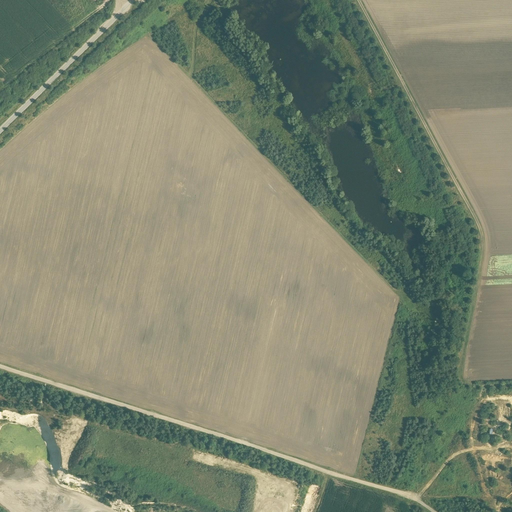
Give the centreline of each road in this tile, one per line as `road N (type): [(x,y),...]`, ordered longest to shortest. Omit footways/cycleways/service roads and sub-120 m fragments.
road 1 (track): [(0,366),(416,497),(436,511)]
road 2 (track): [(511,378),(471,379),(463,371),(482,227),(364,0)]
road 3 (track): [(134,0),(0,133)]
